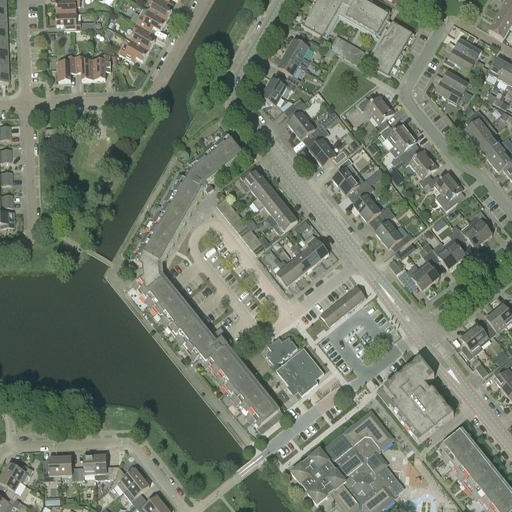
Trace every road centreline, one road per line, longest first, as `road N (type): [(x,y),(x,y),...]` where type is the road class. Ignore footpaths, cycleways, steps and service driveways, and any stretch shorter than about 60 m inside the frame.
road 1 (tertiary): [(362,262),(239,108),(236,92),(286,0)]
road 2 (residential): [(511,213),(452,158),(404,98),(443,25),(435,0)]
road 3 (residential): [(27,104),(142,100),(204,0)]
road 4 (residential): [(0,451),(133,445),(187,511)]
road 5 (residential): [(0,248),(30,237),(27,104)]
road 6 (tertiary): [(511,449),(415,328)]
road 7 (residential): [(415,328),(511,255)]
road 8 (residential): [(255,462),(349,387)]
